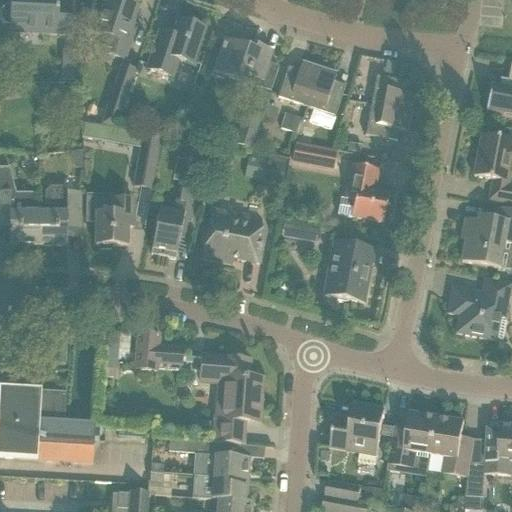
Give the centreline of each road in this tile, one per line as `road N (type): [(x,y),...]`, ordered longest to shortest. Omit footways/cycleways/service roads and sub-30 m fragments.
road 1 (unclassified): [(397,370),(456,55)]
road 2 (unclassified): [(314,347),(159,306),(0,300)]
road 3 (unclassified): [(456,55),(370,40),(248,0)]
road 4 (unclassified): [(314,347),(294,511)]
